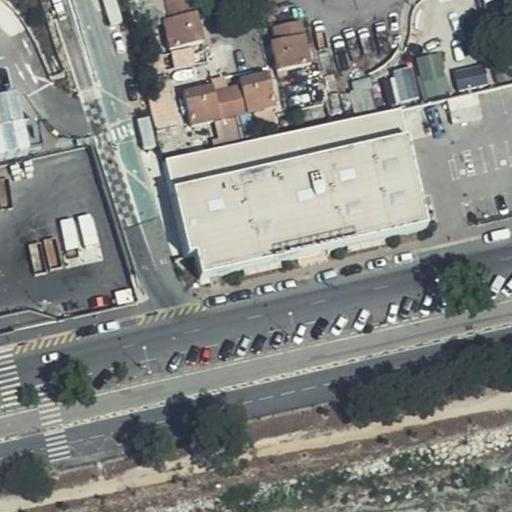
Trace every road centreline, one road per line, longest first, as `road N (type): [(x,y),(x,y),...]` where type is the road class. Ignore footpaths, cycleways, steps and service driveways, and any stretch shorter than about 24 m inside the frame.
road 1 (tertiary): [(511,256),(0,375)]
road 2 (tertiary): [(0,459),(511,341)]
